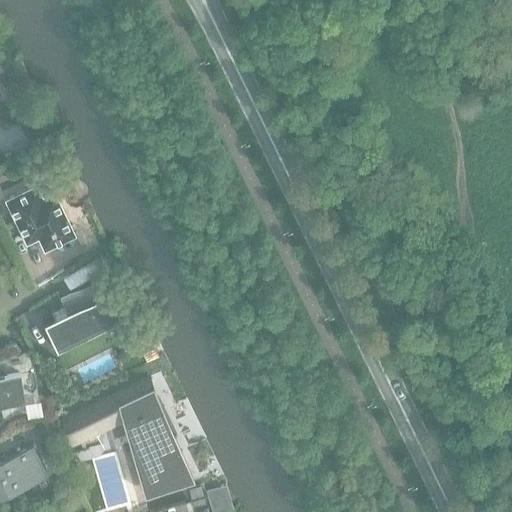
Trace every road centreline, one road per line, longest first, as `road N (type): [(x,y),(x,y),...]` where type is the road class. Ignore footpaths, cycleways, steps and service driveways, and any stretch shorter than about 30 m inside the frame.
road 1 (unknown): [(484,511),(240,0)]
road 2 (tertiary): [(233,63),(451,511)]
